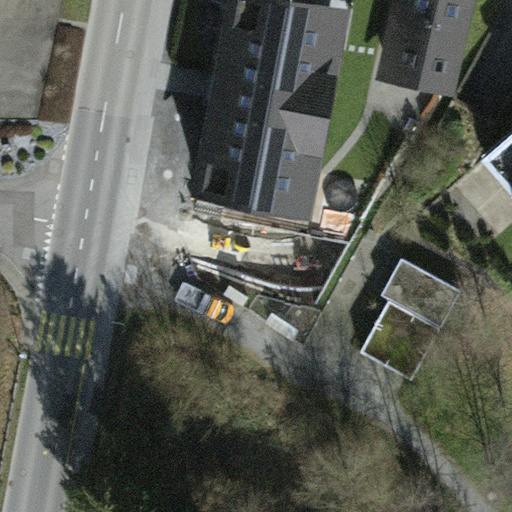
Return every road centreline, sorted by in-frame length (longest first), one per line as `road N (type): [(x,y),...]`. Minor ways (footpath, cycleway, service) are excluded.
road 1 (residential): [(348,378),(85,237)]
road 2 (tertiary): [(43,511),(85,237)]
road 3 (tertiary): [(85,237),(132,0)]
